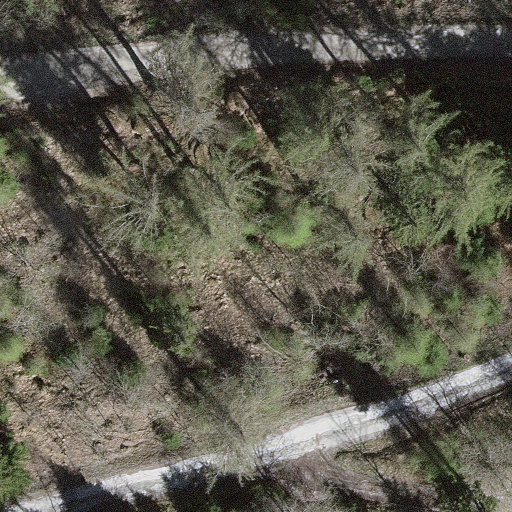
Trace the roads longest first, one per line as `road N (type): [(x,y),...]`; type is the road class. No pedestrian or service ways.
road 1 (unclassified): [(0,73),(511,58)]
road 2 (unclassified): [(511,369),(78,511)]
